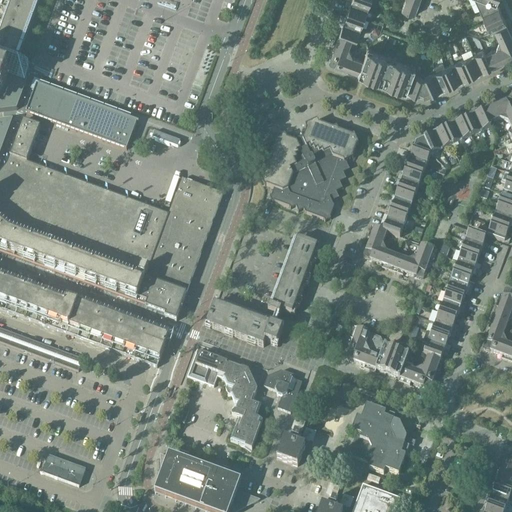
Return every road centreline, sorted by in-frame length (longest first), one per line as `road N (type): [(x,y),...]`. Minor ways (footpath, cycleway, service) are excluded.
road 1 (residential): [(329,293),(400,128)]
road 2 (residential): [(209,130),(164,170),(61,132)]
road 3 (residential): [(293,488),(216,460),(229,423),(221,405),(198,395)]
road 4 (tertiary): [(209,130),(205,111),(245,0)]
road 5 (residential): [(511,451),(474,432),(451,407),(465,350)]
road 6 (residential): [(511,79),(400,128)]
